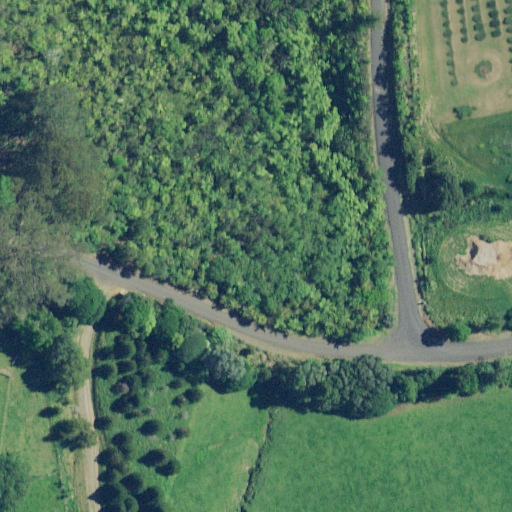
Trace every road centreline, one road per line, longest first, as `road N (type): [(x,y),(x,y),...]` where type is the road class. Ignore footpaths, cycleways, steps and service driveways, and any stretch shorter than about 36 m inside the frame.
road 1 (unclassified): [(409,354),(285,345),(62,257),(0,245)]
road 2 (unclassified): [(364,0),(409,354)]
